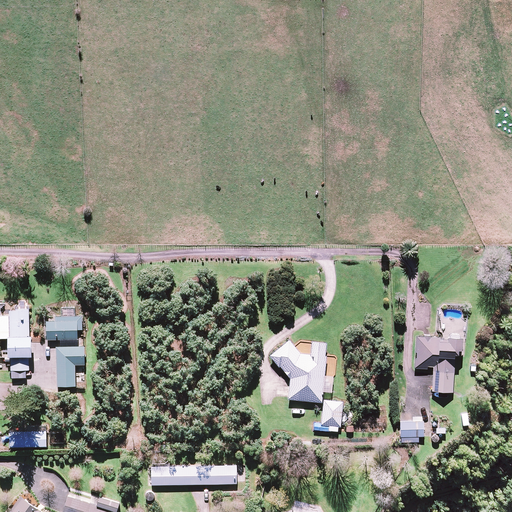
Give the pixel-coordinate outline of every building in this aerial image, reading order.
[(0,320),(1,342),(6,341),(6,339),(10,339),(10,341),(11,372),(30,371),(29,359),(33,359),(32,339),(31,339),(29,313),(11,314),(11,318),(0,318),(0,320)] [(82,331),(82,318),(56,318),(56,323),(48,323),(48,340),(61,340),(61,343),(80,343),(80,331),(82,331)] [(463,343),(458,342),(450,342),(439,342),(439,338),(416,337),(415,368),(434,369),(433,394),(453,395),(455,357),(463,358),(463,343)] [(328,345),(313,344),(312,357),(301,356),(290,343),(271,358),(280,369),(281,368),(291,381),(289,400),(322,403),(328,345)] [(84,366),(84,348),(57,349),(58,388),(75,387),(75,366),(84,366)] [(343,406),(325,404),(323,425),(340,427),(343,406)] [(424,433),(425,424),(401,423),(401,440),(424,441),(424,433)] [(47,449),(47,433),(11,433),(11,449),(47,449)] [(238,484),(237,466),(152,467),(152,486),(238,484)] [(112,511),(68,498),(63,511),(112,511)] [(39,511),(22,499),(12,511),(39,511)]
